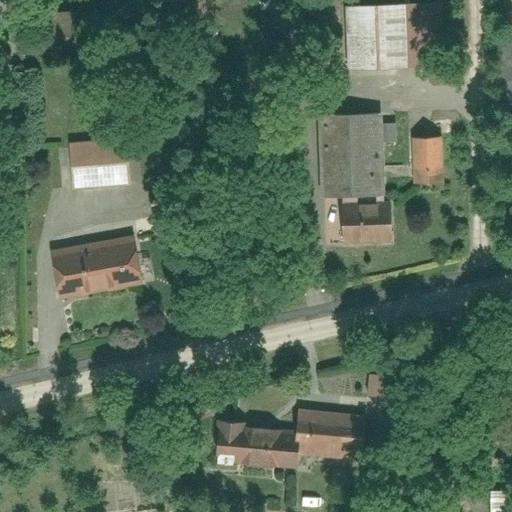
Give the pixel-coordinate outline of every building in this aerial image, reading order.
[(439,0),(396,0),(343,2),(345,63),(442,60),(439,0)] [(502,117),(511,116),(511,38),(498,39),(502,117)] [(323,187),(381,186),(379,109),(321,111),(323,187)] [(289,154),(288,133),(259,135),(261,155),(289,154)] [(442,135),(414,135),(415,177),(443,177),(442,135)] [(76,186),(130,182),(126,140),(72,144),(76,186)] [(325,237),(389,237),(389,194),(325,194),(325,237)] [(52,251),(61,295),(142,278),(133,235),(52,251)] [(370,372),(368,391),(406,396),(408,376),(370,372)] [(294,451),(353,456),(357,416),(298,411),(296,428),(294,451)] [(294,451),(296,428),(219,421),(215,457),(293,464),(294,451)] [(511,511),(511,490),(495,491),(495,511),(511,511)]
